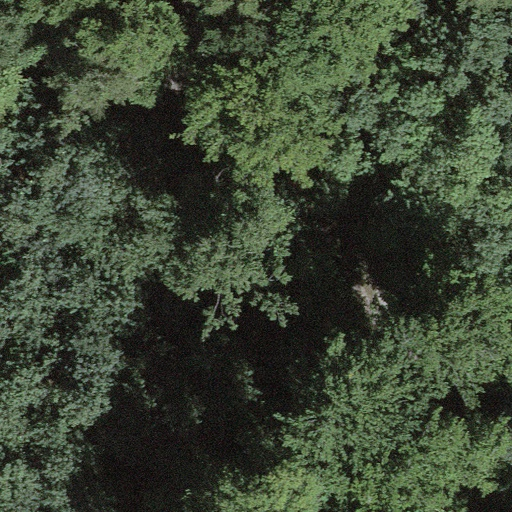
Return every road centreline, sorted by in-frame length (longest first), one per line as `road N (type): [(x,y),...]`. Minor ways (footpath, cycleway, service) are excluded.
road 1 (track): [(479,511),(417,353),(316,206),(197,78)]
road 2 (track): [(197,78),(119,75),(0,35)]
